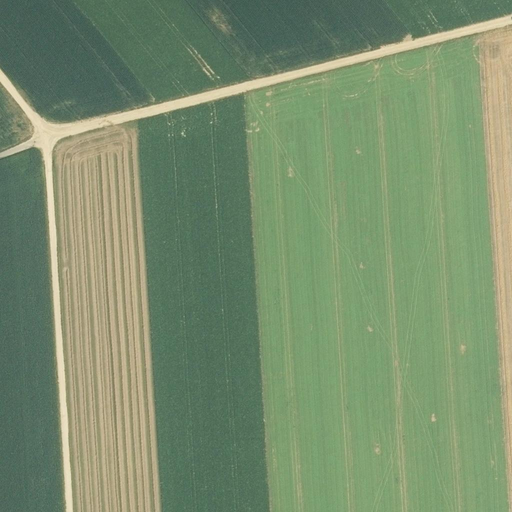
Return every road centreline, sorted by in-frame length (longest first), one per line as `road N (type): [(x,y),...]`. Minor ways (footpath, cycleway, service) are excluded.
road 1 (track): [(0,155),(46,136),(511,20)]
road 2 (track): [(69,511),(46,136),(0,76)]
